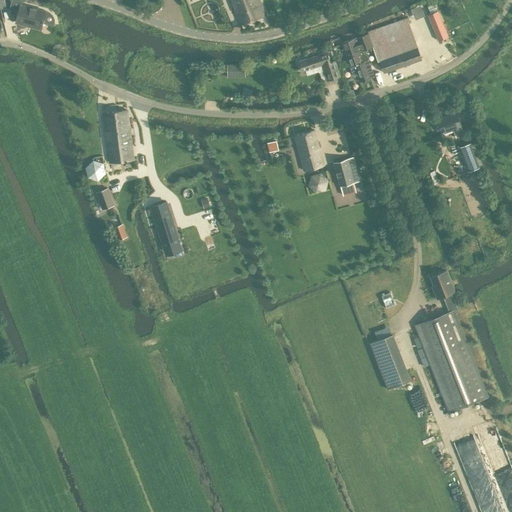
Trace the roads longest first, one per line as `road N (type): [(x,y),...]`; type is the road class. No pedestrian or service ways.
road 1 (residential): [(0,43),(156,104),(210,113),(309,112),(444,68),(486,36),(510,0)]
road 2 (unclassified): [(100,0),(195,34),(236,38),(289,29),(367,0)]
